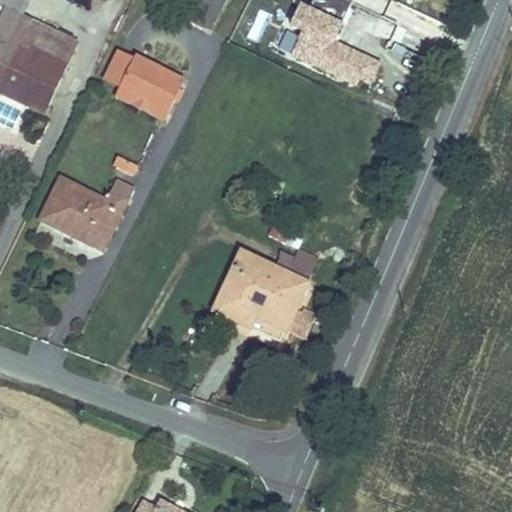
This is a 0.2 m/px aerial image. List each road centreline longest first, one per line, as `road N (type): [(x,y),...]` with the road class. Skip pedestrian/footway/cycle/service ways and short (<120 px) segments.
road 1 (tertiary): [(497,0),(303,469)]
road 2 (unclassified): [(0,353),(303,469)]
